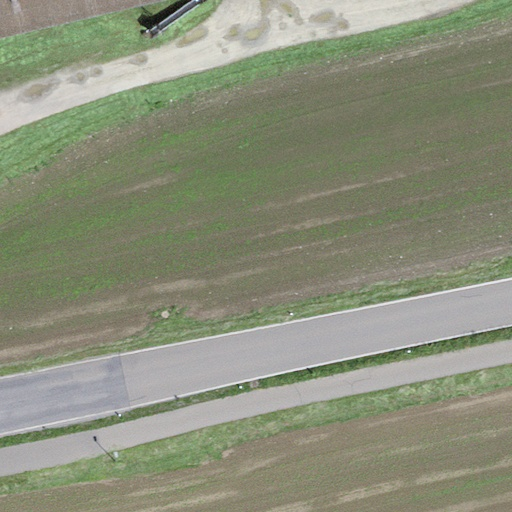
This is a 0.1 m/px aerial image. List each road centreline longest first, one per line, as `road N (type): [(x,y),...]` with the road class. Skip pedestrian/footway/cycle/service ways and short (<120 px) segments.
road 1 (tertiary): [(0,407),(511,304)]
road 2 (track): [(248,0),(251,35),(0,117)]
road 3 (track): [(251,35),(433,0)]
